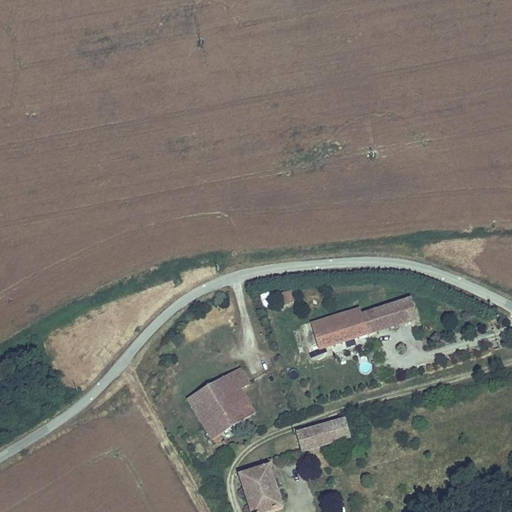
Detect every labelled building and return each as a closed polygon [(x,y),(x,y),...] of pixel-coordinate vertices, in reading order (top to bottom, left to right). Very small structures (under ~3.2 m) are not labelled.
[(277,308),(293,307),(292,291),(277,291),(277,308)] [(359,317),(357,311),(309,326),(317,350),(414,320),(408,302),(359,317)] [(248,383),(241,368),(204,388),(188,396),(214,438),(216,436),(219,442),(223,439),(220,433),(254,413),(246,399),(234,406),(227,395),(240,388),(248,383)] [(234,406),(246,399),(240,388),(227,395),(234,406)] [(297,434),(303,451),(352,436),(346,419),(297,434)] [(239,474),(252,511),(265,511),(284,506),(270,465),(239,474)]
